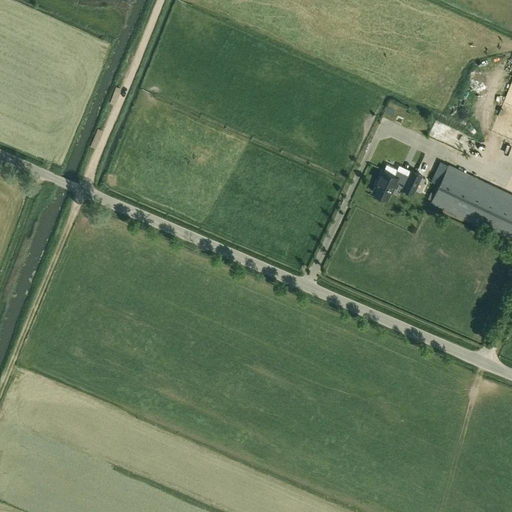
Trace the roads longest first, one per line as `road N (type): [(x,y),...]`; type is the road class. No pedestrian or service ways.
road 1 (tertiary): [(511,376),(81,191)]
road 2 (unclassified): [(81,191),(158,0)]
